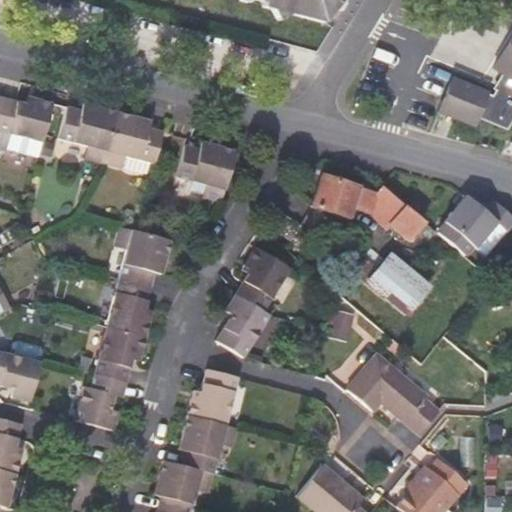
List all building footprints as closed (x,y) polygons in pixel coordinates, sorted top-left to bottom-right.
[(253,0),(261,2),(261,6),(271,10),(276,19),(284,13),(323,23),(331,11),(337,0),(253,0)] [(511,37),(488,75),(497,81),(491,92),(494,94),(492,98),(495,99),(491,105),(482,100),(482,99),(447,82),(431,113),(441,118),(454,124),(466,131),(473,119),(502,130),(511,116),(511,37)] [(22,105),(0,99),(0,151),(4,152),(4,150),(36,158),(40,143),(49,104),(24,98),(22,105)] [(114,116),(114,114),(81,105),(79,112),(64,109),(56,140),(84,147),(82,159),(100,164),(114,116)] [(147,122),(114,114),(114,116),(100,164),(118,169),(122,157),(152,164),(160,133),(146,129),(147,122)] [(185,195),(219,203),(232,152),(198,144),(196,150),(182,147),(174,177),(188,181),(185,195)] [(370,215),(374,192),(320,175),(310,207),(349,219),(351,210),(370,215)] [(379,186),(374,192),(370,215),(370,217),(386,231),(390,226),(388,225),(403,207),(379,186)] [(434,232),(462,256),(470,246),(484,257),(506,232),(505,231),(482,212),(464,197),(434,232)] [(505,231),(511,222),(511,219),(491,202),(482,212),(505,231)] [(388,225),(390,226),(407,242),(423,223),(403,207),(388,225)] [(134,232),(117,228),(113,246),(124,250),(116,279),(149,288),(152,275),(159,277),(168,241),(134,232)] [(244,276),(233,295),(261,312),(286,269),(253,249),(239,272),(244,276)] [(405,318),(406,317),(432,287),(390,251),(375,268),(365,260),(354,273),(364,281),(364,282),(405,318)] [(116,279),(104,326),(143,336),(150,312),(144,309),(149,288),(116,279)] [(241,359),(266,316),(261,312),(233,295),(223,311),(229,315),(213,342),(241,359)] [(348,316),(331,312),(326,331),(324,338),(341,342),(348,316)] [(104,326),(92,374),(124,382),(130,361),(136,363),(143,336),(104,326)] [(42,352),(39,348),(16,343),(13,345),(10,356),(0,353),(0,387),(12,391),(10,398),(29,403),(42,352)] [(378,403),(396,418),(417,435),(436,412),(424,401),(425,398),(375,355),(345,389),(370,411),(378,403)] [(92,359),(81,356),(78,370),(85,372),(88,373),(92,359)] [(236,379),(204,370),(199,392),(192,390),(185,416),(224,426),(236,379)] [(73,421),(112,431),(116,412),(109,410),(113,395),(121,396),(124,382),(92,374),(88,373),(85,372),(73,421)] [(183,451),(179,466),(211,474),(219,445),(231,447),(236,429),(224,426),(185,416),(176,449),(183,451)] [(0,420),(0,472),(14,476),(21,449),(14,447),(19,425),(0,420)] [(179,466),(162,462),(153,495),(160,497),(156,511),(157,511),(189,511),(195,490),(207,493),(211,474),(179,466)] [(434,462),(425,471),(422,469),(402,491),(405,493),(393,507),(398,511),(440,511),(463,486),(434,462)] [(360,511),(356,507),(361,500),(319,465),(294,496),(313,511),(360,511)] [(0,508),(5,510),(14,476),(0,472),(0,508)] [(499,511),(499,501),(484,501),(483,511),(499,511)]
